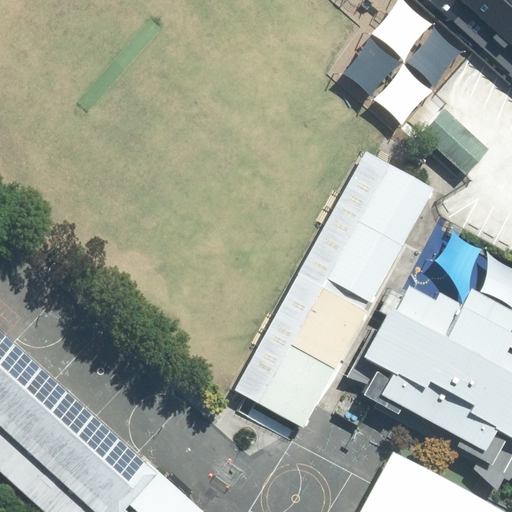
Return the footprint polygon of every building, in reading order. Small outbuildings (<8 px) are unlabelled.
[(511,0),(435,0),(433,2),(474,41),(499,14),(511,26),(511,0)] [(482,142),(438,101),(414,127),(459,168),(482,142)] [(432,200),(381,172),(245,417),(296,445),(432,200)] [(378,395),(368,413),(511,489),(511,291),(442,251),(420,308),(392,297),(348,379),(378,395)] [(0,408),(112,511),(125,511),(149,487),(0,350),(0,408)]
